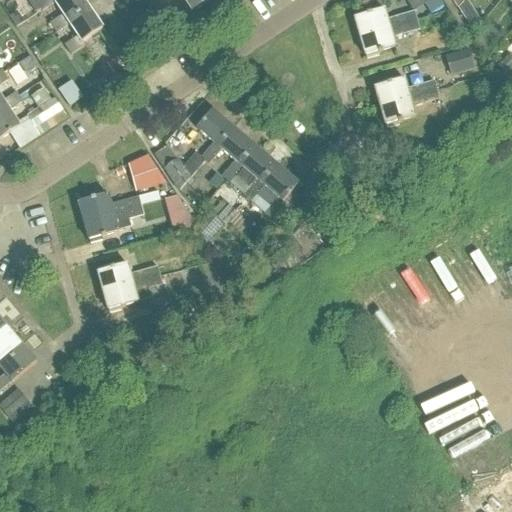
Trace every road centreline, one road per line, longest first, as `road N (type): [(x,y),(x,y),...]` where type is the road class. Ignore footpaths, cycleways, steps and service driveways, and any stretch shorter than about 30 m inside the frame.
road 1 (residential): [(313,0),(355,137),(307,172),(198,77)]
road 2 (residential): [(7,196),(35,187),(198,77)]
road 3 (residential): [(198,77),(312,0)]
